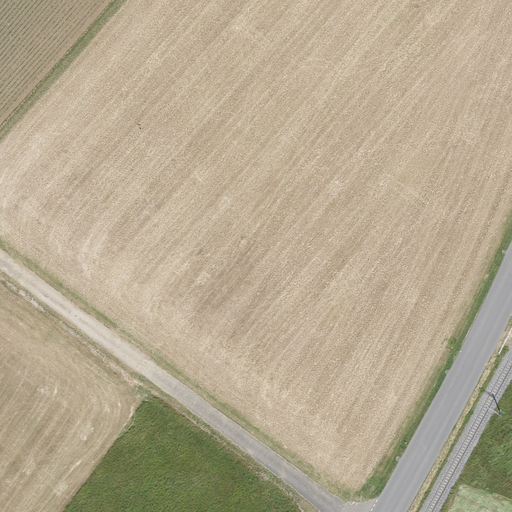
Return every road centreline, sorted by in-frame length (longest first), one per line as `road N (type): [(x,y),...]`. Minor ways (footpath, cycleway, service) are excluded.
road 1 (track): [(0,259),(330,511)]
road 2 (tertiary): [(392,511),(511,286)]
